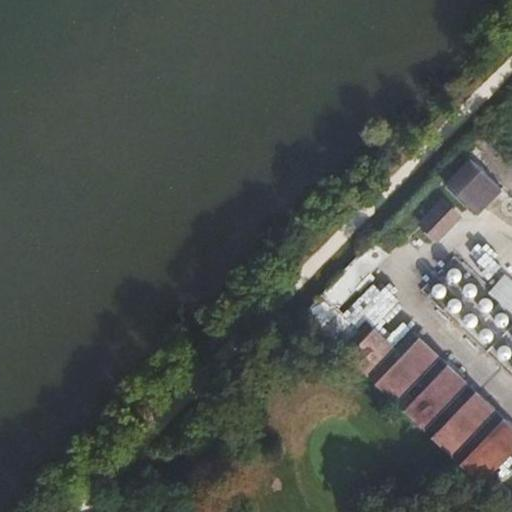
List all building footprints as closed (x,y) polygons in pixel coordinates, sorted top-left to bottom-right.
[(511,96),(477,134),(494,148),(511,129),(511,96)] [(470,159),(446,184),(477,214),(502,189),(470,159)] [(443,200),(420,224),(437,241),(460,217),(443,200)] [(323,294),(303,316),(430,440),(480,485),(511,452),(511,424),(496,409),(468,382),(440,355),(420,337),(413,330),(396,347),(368,321),(360,329),(338,308),(356,290),(389,254),(388,254),(406,240),(389,224),(374,241),(323,294)] [(448,273),(448,275),(448,276),(447,277),(450,280),(454,282),(458,281),(460,280),(462,276),(462,274),(460,270),(457,267),(453,267),(450,269),(448,273)] [(432,288),(432,290),(432,291),(433,294),(436,297),(441,297),(445,294),(447,291),(445,286),(440,283),(434,284),(432,288)] [(463,288),(463,290),(463,291),(465,295),(468,297),(474,297),(476,294),(478,292),(477,288),(476,285),(473,283),(472,283),(470,283),(466,284),(463,288)] [(448,302),(448,305),(448,306),(449,310),(454,312),(456,312),(461,309),(462,306),(461,302),(459,299),(457,298),(452,298),(449,300),(448,302)] [(479,302),(479,305),(479,306),(481,310),(485,312),(488,312),(491,310),(493,307),(492,301),(490,298),(488,298),(484,298),(482,299),(479,302)] [(495,317),(495,320),(496,322),(497,325),(502,327),(504,326),(508,324),(510,320),(508,315),(504,312),(500,312),(497,314),(495,317)] [(465,315),(463,320),(464,321),(465,324),(468,327),(471,327),(476,326),(477,323),(478,320),(478,317),(474,313),(469,313),(465,315)] [(480,331),(479,335),(479,336),(482,341),(484,342),(489,342),(492,340),(494,336),(493,332),(491,330),(489,328),(484,328),(480,331)] [(497,350),(497,352),(498,353),(500,357),(502,359),(505,359),(511,356),(511,351),(511,350),(510,346),(508,345),(503,345),(502,345),(499,347),(497,350)] [(491,511),(490,511),(511,511),(511,498),(501,505),(491,511)]
